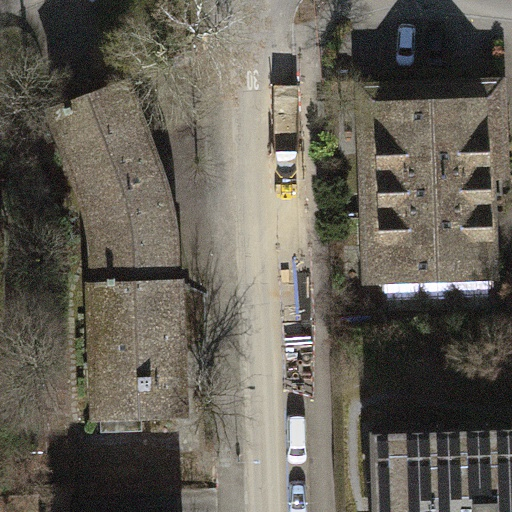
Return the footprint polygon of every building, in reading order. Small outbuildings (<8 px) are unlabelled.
[(482,104),(484,178),(506,177),(504,76),(358,79),(362,285),(379,284),(374,107),(482,104)] [(90,224),(94,285),(173,284),(165,202),(152,152),(121,82),(51,107),(77,166),(90,224)] [(374,107),(379,284),(380,311),(487,308),(484,178),(482,104),(374,107)] [(178,416),(173,284),(94,285),(97,412),(178,416)] [(511,511),(511,426),(371,430),(372,511),(511,511)]
